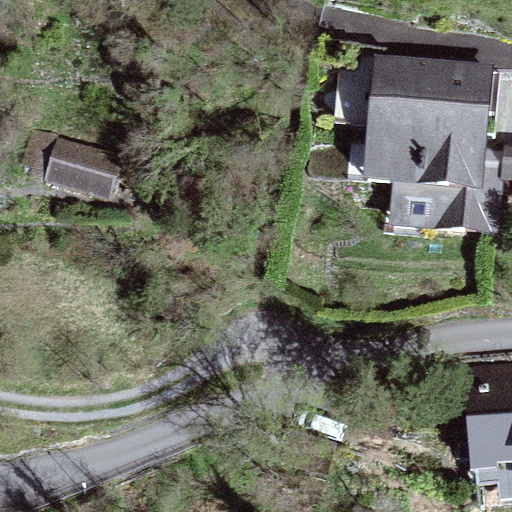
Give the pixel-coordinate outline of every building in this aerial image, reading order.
[(488,73),(378,64),(368,183),(397,186),(478,192),(479,176),(482,149),(488,73)] [(120,161),(59,144),(48,185),(108,202),(120,161)] [(508,151),(482,149),(479,176),(499,177),(499,181),(511,181),(511,153),(508,153),(508,151)] [(478,192),(397,186),(394,227),(494,236),(499,181),(499,177),(479,176),(478,192)] [(511,369),(467,373),(476,490),(511,486),(511,369)]
